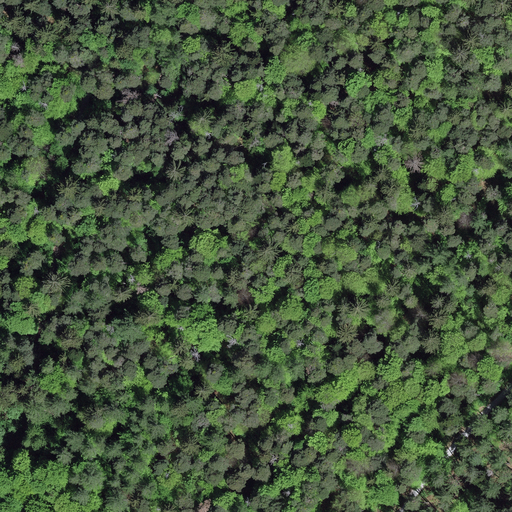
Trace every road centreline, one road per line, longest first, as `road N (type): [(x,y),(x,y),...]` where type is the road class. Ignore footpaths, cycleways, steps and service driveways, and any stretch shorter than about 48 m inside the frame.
road 1 (track): [(6,511),(31,426),(75,140),(113,0)]
road 2 (track): [(511,385),(401,511)]
